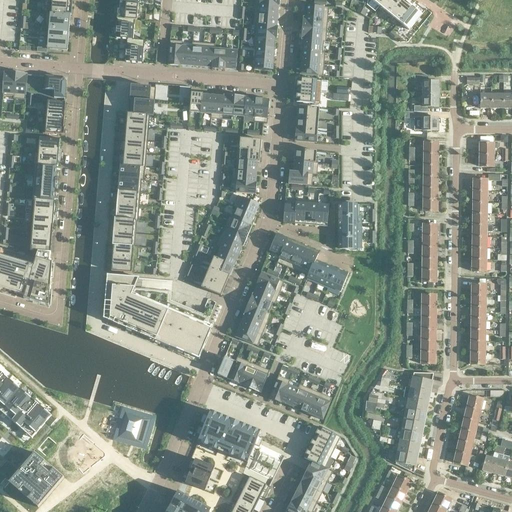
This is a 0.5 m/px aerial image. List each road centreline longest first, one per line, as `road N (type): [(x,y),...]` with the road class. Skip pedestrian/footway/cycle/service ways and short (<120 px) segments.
road 1 (residential): [(203,374),(95,326),(117,73)]
road 2 (residential): [(79,70),(59,321),(0,306)]
road 3 (residential): [(457,130),(453,380)]
road 4 (tertiary): [(203,374),(266,223)]
road 5 (tertiary): [(266,223),(281,86)]
road 6 (residential): [(194,394),(306,441)]
road 7 (tertiary): [(281,86),(161,76)]
